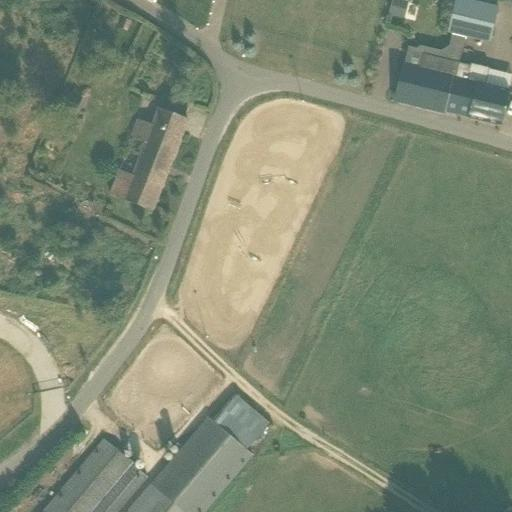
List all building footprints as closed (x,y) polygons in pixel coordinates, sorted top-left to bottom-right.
[(399,19),(403,2),(396,0),(392,0),(388,16),(399,19)] [(465,0),(455,0),(447,34),(452,35),(464,38),(491,45),(500,9),(465,0)] [(444,113),(457,64),(464,38),(452,35),(449,47),(441,52),(420,47),(416,50),(408,48),(404,67),(403,67),(395,101),(444,113)] [(468,119),(501,127),(509,91),(485,85),(489,69),(470,65),(470,67),(457,64),(444,113),(468,118),(468,119)] [(152,212),(154,207),(188,121),(158,109),(152,126),(139,121),(132,138),(145,143),(132,176),(119,171),(110,195),(152,212)] [(204,511),(252,455),(208,418),(128,511),(204,511)] [(43,511),(116,511),(147,477),(132,465),(133,464),(104,440),(43,511)]
